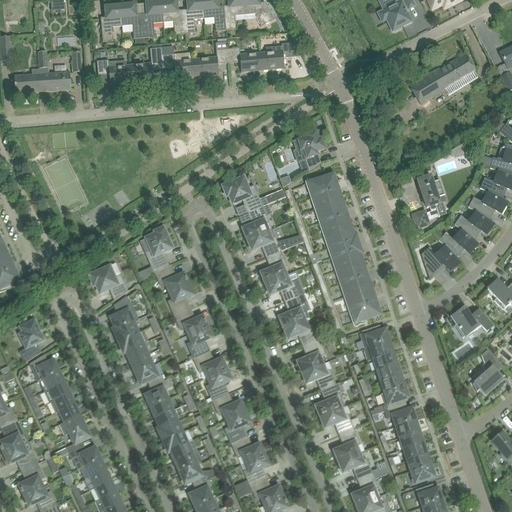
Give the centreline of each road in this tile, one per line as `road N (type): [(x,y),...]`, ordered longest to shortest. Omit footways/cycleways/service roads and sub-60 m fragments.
road 1 (residential): [(312,511),(186,217),(192,205),(207,207),(337,511)]
road 2 (residential): [(150,511),(57,310),(62,295),(74,299),(171,511)]
road 3 (residential): [(0,120),(341,86)]
road 4 (residential): [(418,309),(341,86)]
road 5 (residential): [(0,143),(51,257),(34,256),(0,186)]
road 6 (residential): [(375,65),(507,0)]
road 7 (residential): [(462,438),(418,309)]
road 8 (residential): [(418,309),(454,293),(511,235)]
